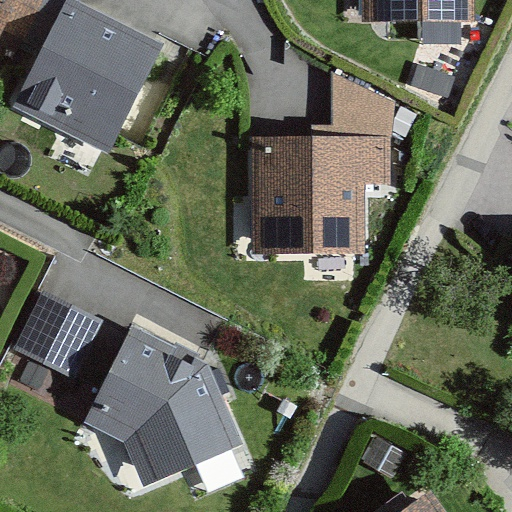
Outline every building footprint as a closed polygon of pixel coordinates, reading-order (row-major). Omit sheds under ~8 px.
[(0,0),(0,64),(33,0),(0,0)] [(485,0),(376,0),(376,37),(485,38),(485,0)] [(169,57),(80,16),(30,121),(120,163),(169,57)] [(402,161),(265,160),(264,271),(371,272),(372,202),(402,202),(402,161)] [(61,287),(27,344),(102,379),(131,318),(61,287)] [(223,376),(141,339),(98,437),(139,455),(162,504),(262,458),(223,376)] [(444,511),(432,494),(406,511),(444,511)]
